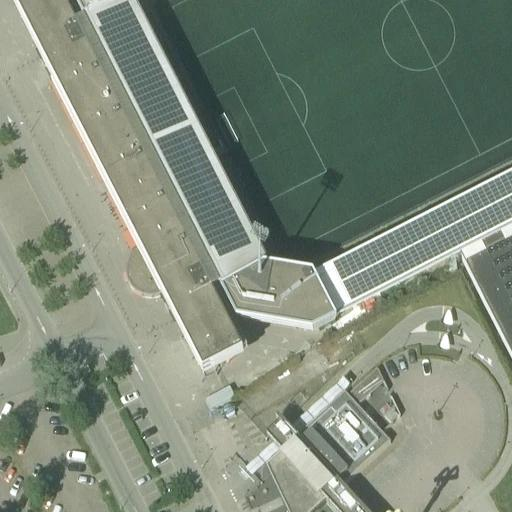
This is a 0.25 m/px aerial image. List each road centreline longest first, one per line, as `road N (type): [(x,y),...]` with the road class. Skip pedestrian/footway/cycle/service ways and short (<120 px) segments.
road 1 (unclassified): [(111,324),(0,100)]
road 2 (unclassified): [(198,494),(111,324)]
road 3 (unclassified): [(54,354),(133,511)]
